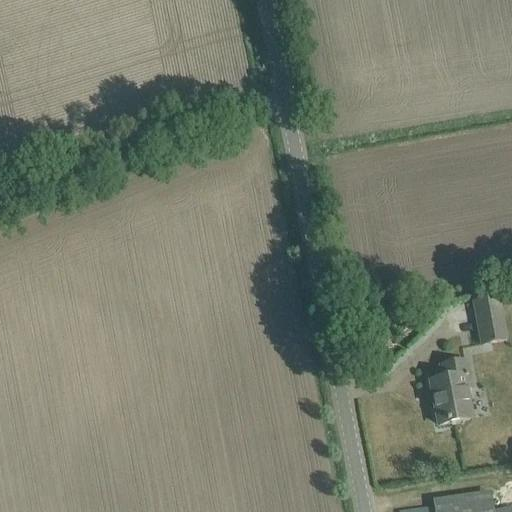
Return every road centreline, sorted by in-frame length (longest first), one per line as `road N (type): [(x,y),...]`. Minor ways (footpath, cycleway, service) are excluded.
road 1 (unclassified): [(364,511),(285,104)]
road 2 (unclassified): [(0,212),(285,104)]
